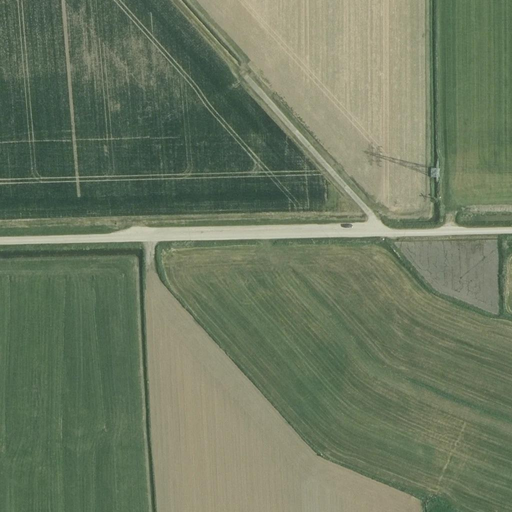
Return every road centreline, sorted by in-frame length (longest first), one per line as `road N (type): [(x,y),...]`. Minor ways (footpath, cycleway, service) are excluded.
road 1 (unclassified): [(0,241),(511,231)]
road 2 (track): [(450,232),(442,204),(441,0)]
road 3 (track): [(378,232),(246,77)]
